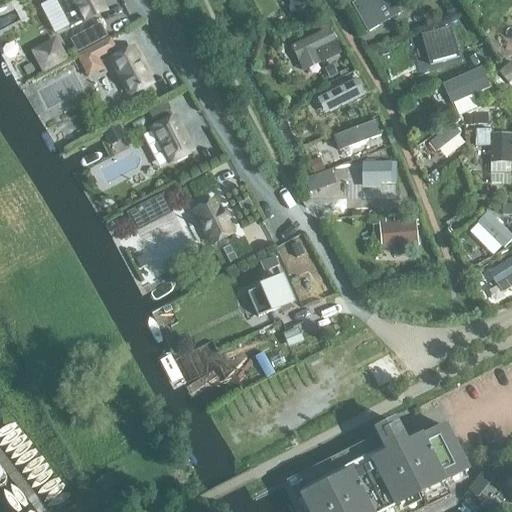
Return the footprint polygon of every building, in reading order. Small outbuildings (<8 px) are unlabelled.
[(74,0),(86,22),(105,12),(98,0),(74,0)] [(288,0),(297,14),(305,9),(314,3),(312,0),(288,0)] [(401,15),(392,0),(361,0),(352,5),(368,34),(401,15)] [(450,28),(421,36),(430,67),(459,59),(450,28)] [(96,44),(90,30),(70,41),(77,54),(96,44)] [(291,48),(297,59),(315,51),(321,65),(341,55),(329,30),(291,48)] [(33,50),(46,73),(69,61),(56,38),(33,50)] [(76,57),(83,71),(100,62),(99,59),(116,50),(110,39),(76,57)] [(134,50),(112,61),(130,95),(151,83),(134,50)] [(511,63),(511,62),(499,73),(511,89),(511,63)] [(324,70),(329,79),(337,76),(333,66),(324,70)] [(473,97),(490,89),(481,69),(442,86),(451,106),(453,105),(459,117),(478,109),(473,97)] [(321,98),(329,113),(364,96),(356,80),(321,98)] [(164,105),(148,113),(152,120),(168,112),(164,105)] [(488,114),(473,114),(473,126),(488,125),(488,114)] [(473,116),(464,116),(464,126),(473,126),(473,116)] [(192,153),(175,120),(153,131),(170,164),(192,153)] [(384,139),(375,121),(333,138),(341,155),(384,139)] [(110,147),(125,139),(119,127),(104,134),(110,147)] [(466,142),(456,128),(432,144),(444,159),(466,142)] [(511,135),(490,136),(490,131),(475,131),(475,148),(490,147),(490,164),(511,164),(511,135)] [(313,175),(324,171),(320,159),(309,163),(313,175)] [(396,185),(396,164),(362,164),(362,185),(396,185)] [(441,179),(435,172),(425,179),(431,187),(441,179)] [(305,180),(310,193),(317,191),(313,177),(305,180)] [(136,233),(173,214),(163,195),(127,214),(136,233)] [(229,227),(214,197),(192,208),(208,238),(229,227)] [(511,205),(502,205),(502,216),(511,216),(511,205)] [(511,232),(511,226),(494,211),(481,225),(501,246),(511,232)] [(379,225),(382,251),(418,247),(415,222),(394,224),(394,219),(386,219),(386,225),(379,225)] [(282,280),(248,294),(258,318),(293,303),(282,280)] [(297,329),(282,335),(288,347),(302,341),(297,329)] [(436,433),(432,426),(403,440),(395,423),(377,432),(379,436),(286,483),(300,511),(388,511),(468,472),(446,428),(436,433)]
